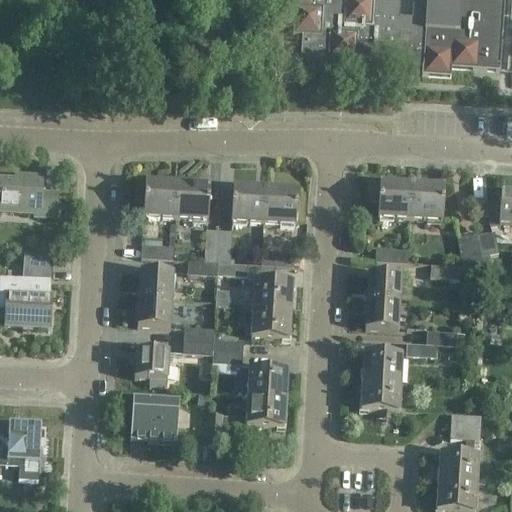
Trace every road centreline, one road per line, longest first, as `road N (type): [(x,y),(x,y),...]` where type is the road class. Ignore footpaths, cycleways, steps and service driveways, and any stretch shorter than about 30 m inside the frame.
road 1 (residential): [(329,141),(314,454)]
road 2 (residential): [(84,384),(98,144)]
road 3 (residential): [(98,144),(329,141)]
road 4 (residential): [(299,497),(80,481)]
road 5 (residential): [(329,141),(511,154)]
road 6 (residential): [(397,511),(394,464),(314,454)]
